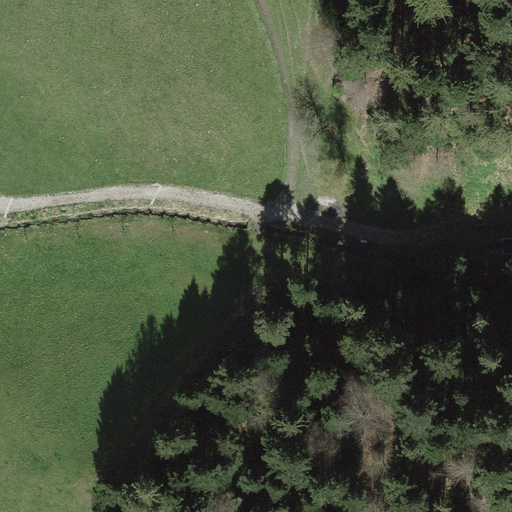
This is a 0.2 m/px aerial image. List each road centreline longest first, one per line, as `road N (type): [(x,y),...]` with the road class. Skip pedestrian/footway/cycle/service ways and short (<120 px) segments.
road 1 (track): [(0,205),(127,192),(275,210),(288,200),(304,131)]
road 2 (track): [(265,211),(404,237),(511,219)]
